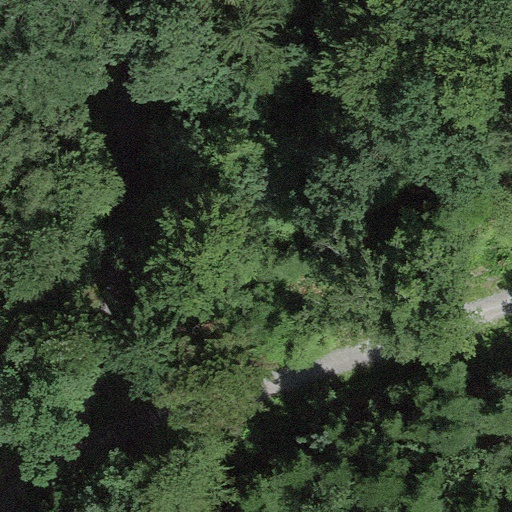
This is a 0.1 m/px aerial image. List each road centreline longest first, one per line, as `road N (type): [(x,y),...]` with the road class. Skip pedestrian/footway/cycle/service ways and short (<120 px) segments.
road 1 (track): [(68,447),(511,294)]
road 2 (track): [(68,447),(109,314),(122,118),(157,0)]
